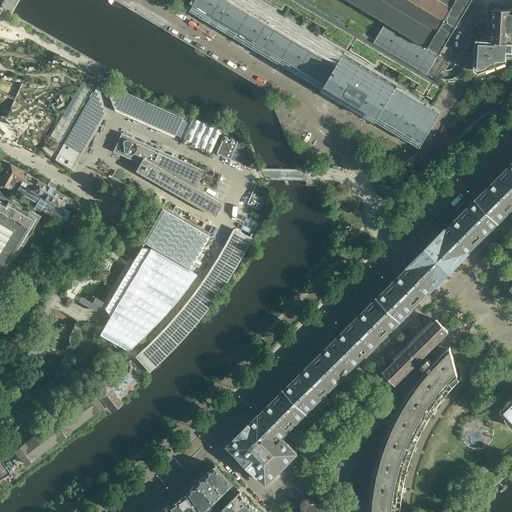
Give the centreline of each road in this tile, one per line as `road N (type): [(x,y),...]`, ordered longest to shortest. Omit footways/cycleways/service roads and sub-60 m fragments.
road 1 (tertiary): [(211,442),(511,145)]
road 2 (residential): [(266,498),(370,394)]
